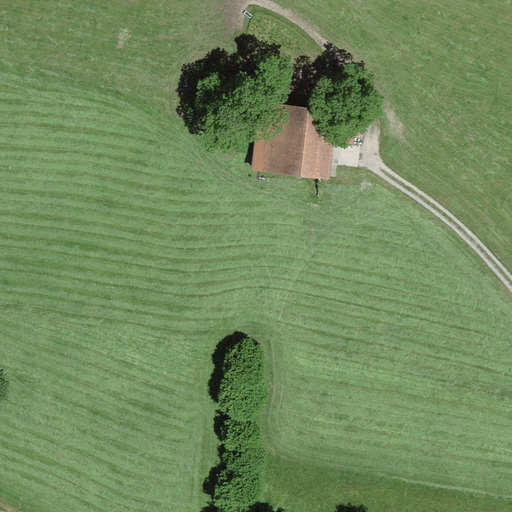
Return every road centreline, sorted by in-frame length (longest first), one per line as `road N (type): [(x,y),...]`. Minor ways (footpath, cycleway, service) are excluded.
road 1 (track): [(373,168),(369,99),(352,61),(266,0)]
road 2 (track): [(511,280),(428,201),(347,155)]
